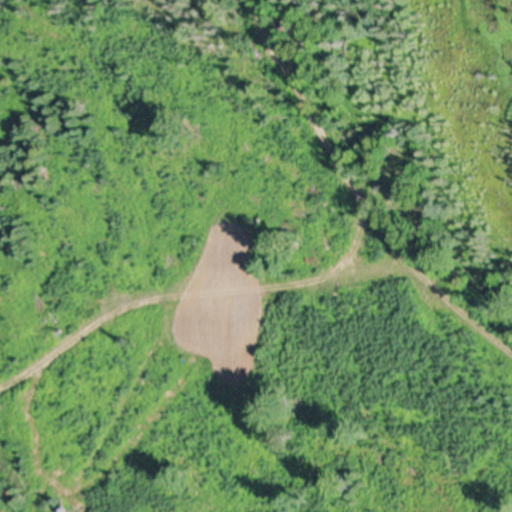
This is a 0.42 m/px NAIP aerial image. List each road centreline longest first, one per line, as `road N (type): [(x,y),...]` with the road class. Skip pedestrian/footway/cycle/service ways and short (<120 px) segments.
road 1 (residential): [(0,342),(162,281),(351,238),(399,251),(511,388)]
road 2 (residential): [(244,0),(351,238)]
